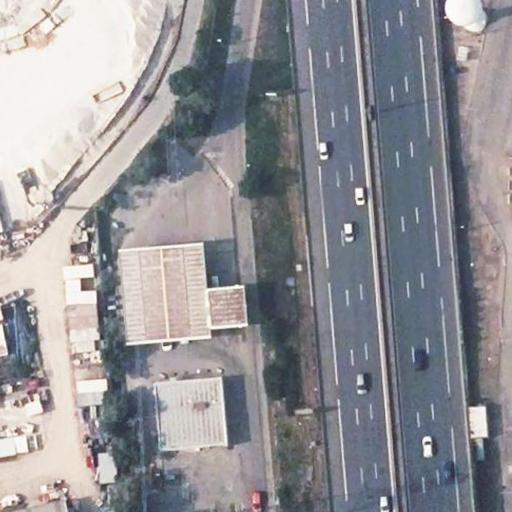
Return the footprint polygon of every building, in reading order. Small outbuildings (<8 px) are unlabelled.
[(485,8),(480,8),(479,8),(475,11),(473,14),(471,17),(472,22),(474,26),(476,29),(481,31),(484,31),(489,29),(492,27),(494,22),(494,18),(492,13),(489,10),(485,8)] [(209,247),(125,254),(133,346),(216,340),(216,332),(232,330),(252,329),(248,289),(228,291),(213,292),(209,247)] [(74,393),(103,393),(103,365),(74,365),(74,393)] [(162,449),(230,443),(225,379),(157,385),(162,449)] [(68,511),(66,503),(28,511),(68,511)]
